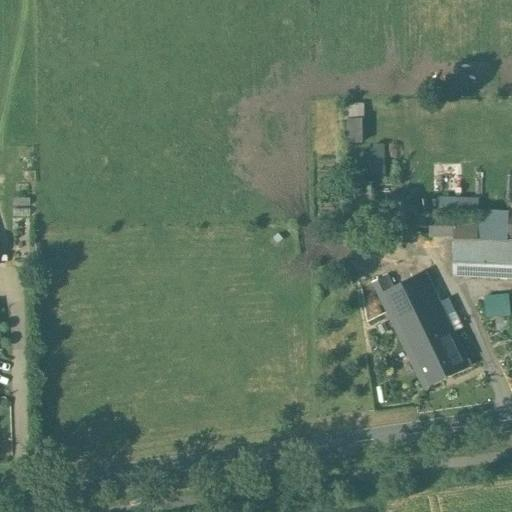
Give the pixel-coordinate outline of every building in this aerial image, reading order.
[(363,103),(339,102),(339,141),(362,141),(363,103)] [(467,240),(455,239),(454,277),(465,277),(467,240)] [(497,241),(467,240),(465,277),(495,279),(497,241)] [(511,241),(497,241),(495,279),(511,279),(511,241)] [(425,274),(393,290),(386,277),(374,283),(405,347),(450,325),(425,274)] [(484,316),(510,315),(509,294),(483,295),(484,316)] [(450,325),(405,347),(425,389),(471,367),(450,325)]
